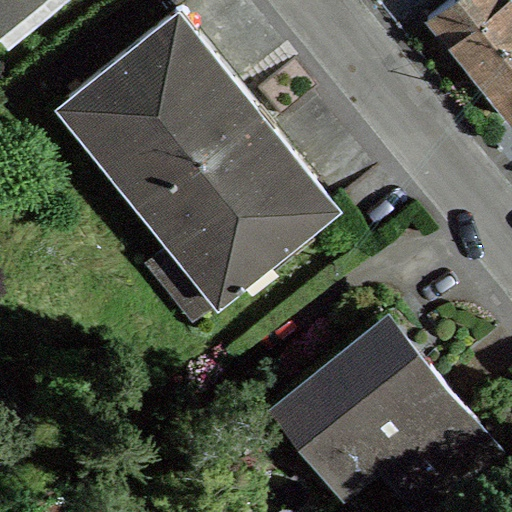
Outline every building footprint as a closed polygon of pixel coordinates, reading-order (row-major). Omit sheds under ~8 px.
[(0,0),(0,22),(27,0),(0,0)] [(511,31),(511,0),(444,0),(429,13),(450,38),(471,64),(511,31)] [(179,3),(62,97),(220,292),(337,198),(276,122),(179,3)] [(511,31),(471,64),(494,92),(511,114),(511,31)] [(430,452),(452,480),(486,453),(464,425),(478,414),(454,385),(431,357),(421,366),(380,315),(276,398),(343,481),(379,452),(399,477),(430,452)] [(421,505),(452,480),(430,452),(399,477),(421,505)]
